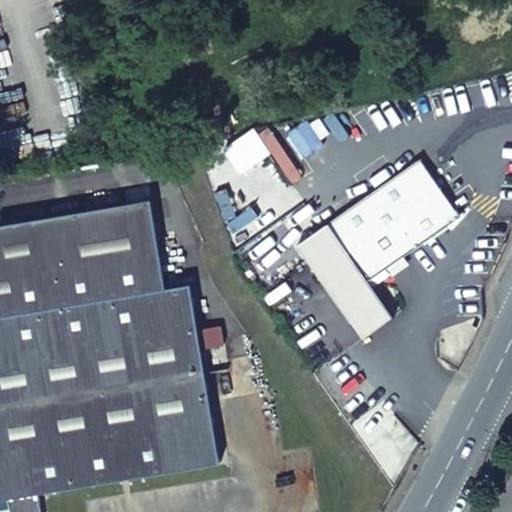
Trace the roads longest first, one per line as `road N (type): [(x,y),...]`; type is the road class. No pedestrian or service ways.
road 1 (unknown): [(0,185),(90,167),(135,171),(160,186),(180,218),(225,307),(259,433),(255,466),(239,490),(199,511)]
road 2 (unknown): [(233,219),(430,511)]
road 3 (secondary): [(437,511),(511,344)]
